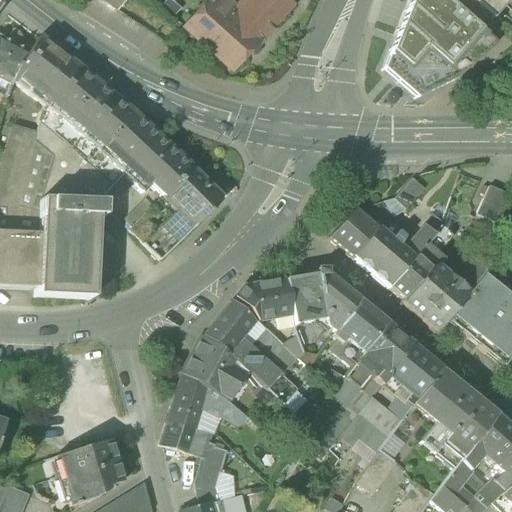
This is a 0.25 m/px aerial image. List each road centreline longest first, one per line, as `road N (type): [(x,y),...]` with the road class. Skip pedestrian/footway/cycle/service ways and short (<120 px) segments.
road 1 (secondary): [(303,133),(244,123),(129,76),(28,0)]
road 2 (residential): [(303,133),(292,164),(248,228),(183,287),(110,316)]
road 3 (secondary): [(511,141),(303,133)]
road 4 (residential): [(110,316),(164,511)]
road 5 (residential): [(303,133),(358,0)]
